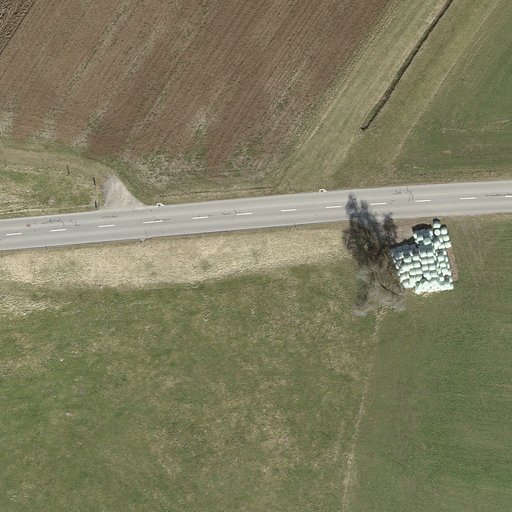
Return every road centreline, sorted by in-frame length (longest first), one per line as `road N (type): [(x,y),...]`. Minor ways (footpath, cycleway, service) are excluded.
road 1 (tertiary): [(511,201),(0,239)]
road 2 (track): [(137,226),(104,176),(0,159)]
